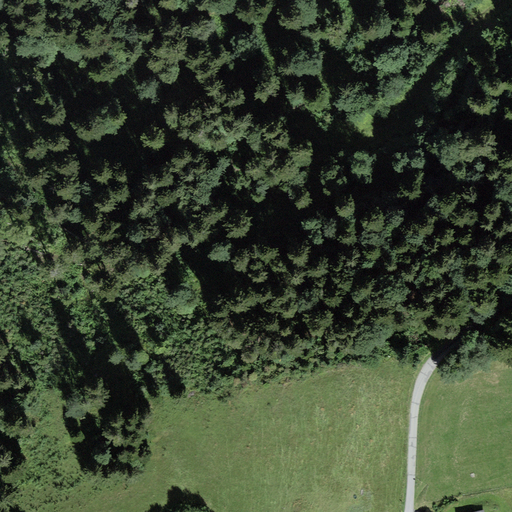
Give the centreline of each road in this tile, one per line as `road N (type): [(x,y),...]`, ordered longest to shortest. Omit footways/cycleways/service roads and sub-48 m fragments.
road 1 (unclassified): [(511,301),(463,332),(424,373),(408,511)]
road 2 (track): [(406,106),(452,45),(503,0)]
